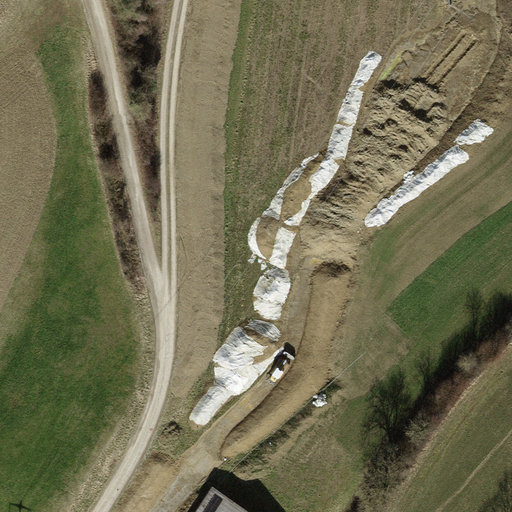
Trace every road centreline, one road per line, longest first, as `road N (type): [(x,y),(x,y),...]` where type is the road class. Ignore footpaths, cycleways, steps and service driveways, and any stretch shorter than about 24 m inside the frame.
road 1 (track): [(90,0),(169,309),(153,421),(103,511)]
road 2 (track): [(169,309),(177,0)]
